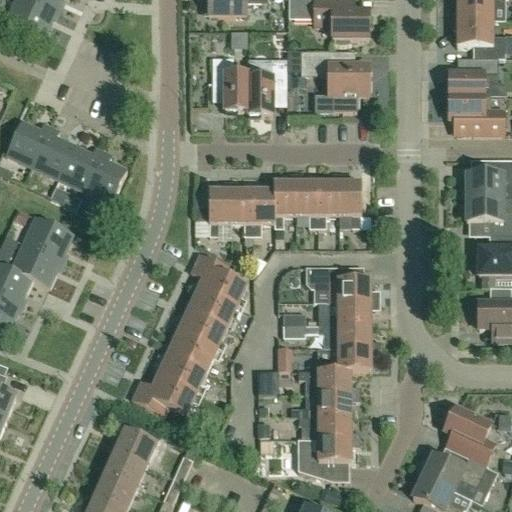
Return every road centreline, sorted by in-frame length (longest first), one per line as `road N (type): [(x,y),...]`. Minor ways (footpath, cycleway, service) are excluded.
road 1 (residential): [(22,511),(154,230),(168,152)]
road 2 (residential): [(407,0),(409,314),(430,358)]
road 3 (residential): [(365,153),(168,152)]
road 4 (residential): [(376,494),(408,428),(409,388),(430,358)]
